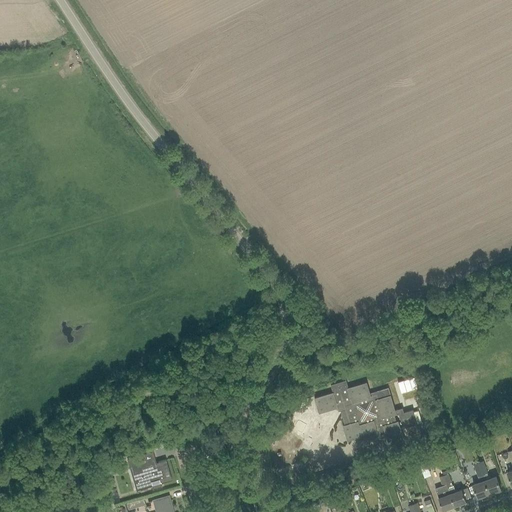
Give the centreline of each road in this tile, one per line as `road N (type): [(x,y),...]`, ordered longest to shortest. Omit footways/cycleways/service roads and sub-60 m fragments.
road 1 (unclassified): [(253,434),(252,410),(285,336),(275,285),(120,92),(60,0)]
road 2 (residential): [(195,511),(182,455),(253,434)]
